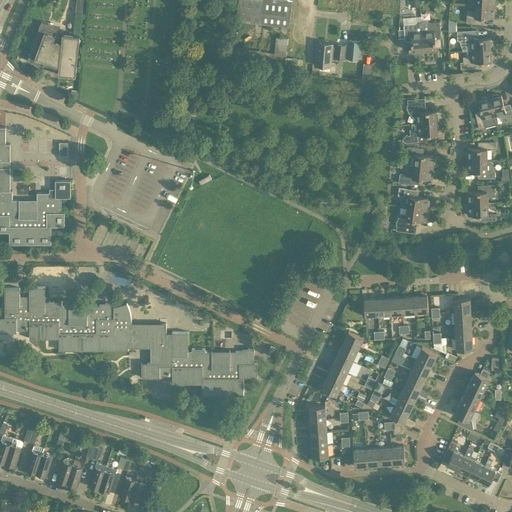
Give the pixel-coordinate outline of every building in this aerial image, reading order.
[(237,0),(236,21),(289,27),(291,0),(237,0)] [(437,5),(443,10),(446,6),(440,1),(437,5)] [(495,8),(495,6),(475,5),(474,11),(467,10),(466,23),(483,24),(484,17),(494,18),(494,15),(496,13),(497,9),(495,8)] [(428,19),(421,20),(424,50),(426,50),(428,52),(431,52),(433,49),(436,49),(435,39),(441,39),(439,21),(428,22),(428,19)] [(422,50),(424,50),(421,20),(418,20),(415,23),(404,24),(405,41),(411,41),(412,51),(415,51),(417,53),(421,53),(422,50)] [(45,63),(59,68),(58,74),(76,76),(80,35),(63,33),(62,37),(55,36),(58,27),(42,21),(27,60),(44,66),(45,63)] [(470,50),(490,49),(490,47),(492,45),(492,41),(490,40),(490,37),(479,38),(479,32),(462,33),(463,45),(470,44),(470,50)] [(253,62),(284,68),(287,39),(278,38),(276,55),(255,51),(253,62)] [(349,40),(347,58),(358,59),(360,41),(349,40)] [(331,66),(331,56),(335,57),(335,58),(344,58),(345,44),(336,44),(336,46),(332,46),(333,43),(317,42),(314,65),(331,66)] [(490,51),(490,49),(470,50),(471,56),(463,56),(463,62),(460,62),(461,69),(478,68),(478,61),(491,61),(491,58),(493,56),(492,52),(490,51)] [(371,63),(343,61),(342,78),(354,79),(354,78),(363,78),(363,76),(370,77),(371,63)] [(496,124),(494,117),(497,116),(501,116),(502,120),(509,120),(509,121),(511,120),(511,111),(511,112),(510,106),(504,107),(501,94),(499,95),(497,94),(493,95),(491,97),(490,97),(496,124)] [(496,124),(490,97),(488,98),(486,96),(482,97),(480,99),(478,100),(481,113),(475,114),(479,128),(496,124)] [(416,123),(436,121),(436,120),(438,118),(438,114),(436,113),(436,110),(426,110),(424,97),(407,98),(407,104),(406,105),(407,108),(408,109),(408,111),(413,116),(416,115),(416,123)] [(437,124),(436,121),(416,123),(411,123),(412,127),(411,128),(409,128),(410,134),(408,134),(406,133),(401,138),(406,142),(410,141),(427,140),(427,134),(437,133),(437,131),(439,129),(439,125),(437,124)] [(5,127),(0,126),(0,232),(9,232),(9,244),(23,244),(51,244),(51,226),(64,226),(64,212),(61,212),(61,197),(70,197),(70,180),(55,180),(55,188),(49,188),(49,193),(37,193),(37,199),(19,199),(19,200),(12,200),(12,191),(10,191),(10,144),(5,144),(5,127)] [(69,154),(69,141),(60,141),(60,154),(69,154)] [(467,159),(487,159),(487,147),(495,147),(495,141),(478,141),(478,148),(467,148),(467,150),(465,151),(465,155),(467,157),(467,159)] [(413,165),(433,167),(433,165),(435,163),(436,159),(434,158),(434,155),(423,154),(424,148),(407,146),(406,156),(414,157),(413,165)] [(487,160),(487,159),(467,159),(467,162),(465,163),(465,167),(467,169),(467,171),(478,171),(478,177),(495,177),(495,170),(494,170),(491,160),(487,160)] [(432,170),(433,167),(413,165),(412,177),(404,176),(403,182),(420,184),(421,178),(432,179),(432,177),(434,176),(434,172),(432,170)] [(209,174),(198,180),(201,184),(211,179),(209,174)] [(467,203),(487,202),(487,196),(495,196),(494,184),(480,184),(480,191),(467,191),(467,194),(465,195),(465,199),(467,201),(467,203)] [(402,206),(407,206),(426,209),(427,206),(429,205),(430,201),(428,200),(428,197),(417,196),(418,189),(406,188),(406,187),(399,186),(397,195),(399,195),(402,206)] [(488,213),(487,202),(467,203),(467,206),(465,207),(466,211),(468,213),(468,215),(481,214),(481,221),(496,220),(495,213),(488,213)] [(426,212),(426,209),(407,206),(406,214),(402,213),(397,217),(396,229),(415,232),(417,220),(425,221),(425,219),(427,217),(428,213),(426,212)] [(58,350),(100,350),(100,332),(114,332),(114,318),(111,318),(111,306),(111,303),(104,303),(104,306),(61,306),(62,301),(45,301),(45,287),(29,287),(29,298),(19,298),(19,288),(4,288),(4,306),(6,306),(6,317),(0,317),(0,332),(17,332),(17,331),(29,331),(29,339),(58,339),(58,350)] [(414,295),(401,296),(403,313),(415,312),(414,295)] [(414,295),(415,312),(428,311),(427,295),(414,295)] [(401,296),(389,297),(390,314),(403,313),(401,296)] [(389,297),(376,298),(378,315),(390,314),(389,297)] [(365,315),(378,315),(376,298),(364,299),(365,315)] [(454,311),(470,310),(469,298),(453,298),(454,311)] [(100,332),(100,350),(128,350),(128,347),(150,347),(166,347),(166,333),(166,323),(131,323),(131,319),(131,318),(130,315),(130,312),(129,309),(129,308),(128,305),(127,304),(126,303),(113,306),(111,306),(111,318),(114,318),(114,332),(100,332)] [(454,311),(454,324),(471,323),(470,310),(454,311)] [(454,324),(455,336),(471,335),(471,323),(454,324)] [(343,342),(357,349),(360,351),(366,339),(348,331),(343,342)] [(172,333),(166,333),(166,347),(150,347),(150,362),(141,362),(141,377),(159,377),(159,383),(155,383),(156,401),(170,400),(170,383),(165,383),(165,375),(171,375),(171,383),(201,383),(201,395),(243,395),(243,377),(257,377),(257,363),(254,363),(254,348),(247,348),(247,351),(204,351),(204,348),(191,348),(191,351),(188,351),(188,332),(172,332),(172,333)] [(472,348),(471,335),(455,336),(456,349),(472,348)] [(343,342),(337,354),(352,361),(357,349),(343,342)] [(416,358),(430,365),(436,354),(422,347),(416,358)] [(402,356),(395,353),(391,360),(401,365),(405,357),(402,355),(402,356)] [(337,354),(332,365),(346,372),(352,361),(337,354)] [(416,358),(411,369),(425,376),(430,365),(416,358)] [(332,365),(326,376),(341,383),(346,372),(332,365)] [(470,382),(484,389),(489,378),(487,377),(489,372),(482,368),(480,374),(475,371),(470,382)] [(411,369),(405,381),(420,388),(425,376),(411,369)] [(335,395),(341,383),(326,376),(321,388),(335,395)] [(405,381),(400,392),(414,399),(420,388),(405,381)] [(470,382),(465,392),(479,399),(484,389),(470,382)] [(365,395),(359,392),(357,397),(363,400),(365,395)] [(390,402),(394,404),(394,403),(409,410),(414,399),(400,392),(397,399),(392,397),(390,402)] [(465,392),(460,403),(474,409),(479,399),(465,392)] [(403,422),(409,410),(394,403),(394,404),(389,415),(403,422)] [(469,419),(474,409),(460,403),(455,413),(460,416),(457,422),(473,430),(472,421),(469,419)] [(309,419),(325,418),(324,405),(308,406),(309,419)] [(503,410),(498,421),(503,423),(508,413),(503,410)] [(352,420),(363,419),(363,411),(358,411),(358,413),(351,414),(352,420)] [(309,419),(310,431),(326,430),(325,418),(309,419)] [(388,421),(389,429),(393,429),(393,434),(403,433),(403,425),(394,421),(388,421)] [(503,423),(498,421),(494,430),(499,432),(503,423)] [(24,440),(29,442),(32,431),(27,430),(24,440)] [(310,431),(311,444),(327,443),(326,430),(310,431)] [(37,433),(32,431),(29,442),(34,443),(37,433)] [(0,441),(0,460),(5,462),(13,437),(2,434),(0,441)] [(21,440),(13,437),(5,462),(15,466),(23,443),(23,441),(22,440),(21,440)] [(446,464),(457,469),(464,454),(457,451),(457,450),(457,448),(455,447),(457,443),(451,440),(442,459),(447,462),(446,464)] [(327,456),(327,443),(311,444),(311,456),(327,456)] [(25,469),(36,472),(42,453),(44,447),(36,444),(33,445),(25,469)] [(86,456),(91,458),(95,446),(89,444),(86,456)] [(390,446),(391,462),(404,461),(403,445),(390,446)] [(101,448),(95,446),(91,458),(97,460),(101,448)] [(390,446),(377,447),(379,463),(391,462),(390,446)] [(502,464),(511,465),(511,446),(511,448),(505,447),(502,464)] [(377,447),(365,448),(366,464),(379,463),(377,447)] [(467,447),(464,454),(457,469),(467,474),(474,459),(467,456),(471,455),(473,450),(467,447)] [(353,465),(366,464),(365,448),(352,449),(353,465)] [(125,458),(122,468),(127,470),(130,460),(132,460),(135,454),(129,451),(126,458),(125,458)] [(52,457),(42,453),(36,472),(46,476),(52,457)] [(56,479),(66,483),(74,457),(68,455),(66,455),(64,456),(63,457),(56,479)] [(81,459),(74,457),(66,483),(77,486),(83,467),(83,464),(83,462),(82,461),(81,459)] [(117,467),(122,468),(125,458),(120,457),(117,467)] [(484,464),(474,459),(467,474),(478,479),(484,464)] [(487,459),(484,464),(478,479),(488,484),(495,469),(489,467),(492,461),(487,459)] [(158,462),(151,460),(149,465),(151,466),(148,477),(153,479),(156,469),(158,462)] [(88,485),(99,488),(106,465),(96,462),(88,485)] [(116,469),(106,465),(99,488),(109,492),(116,469)] [(137,475),(136,479),(129,498),(140,502),(147,480),(145,477),(137,475)] [(119,495),(129,498),(136,479),(125,476),(119,495)] [(1,494),(1,511),(14,511),(17,511),(16,503),(9,503),(9,494),(1,494)]
